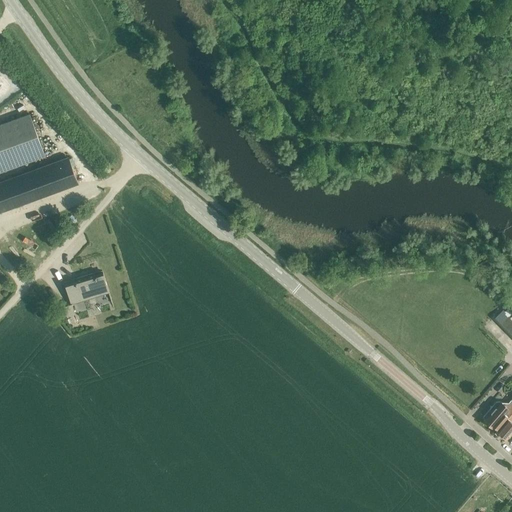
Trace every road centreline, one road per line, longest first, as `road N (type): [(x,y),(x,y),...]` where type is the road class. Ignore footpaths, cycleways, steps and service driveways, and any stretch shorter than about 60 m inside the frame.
road 1 (secondary): [(511,481),(139,155)]
road 2 (unclassified): [(139,155),(0,314)]
road 3 (secondary): [(139,155),(75,92),(11,0)]
